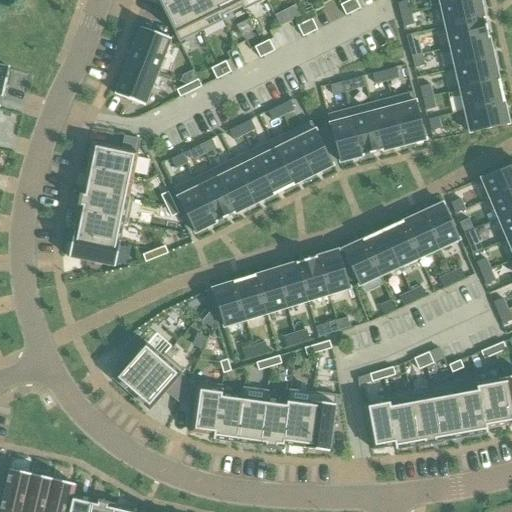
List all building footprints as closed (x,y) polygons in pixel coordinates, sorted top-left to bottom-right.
[(185,0),(157,0),(175,35),(179,44),(201,33),(185,0)] [(212,0),(185,0),(201,33),(224,22),(222,17),(212,0)] [(238,0),(212,0),(222,17),(241,8),(242,7),(238,0)] [(265,0),(238,0),(242,7),(241,8),(244,14),(245,13),(267,2),(265,0)] [(354,0),(353,0),(347,3),(353,14),(360,10),(354,0)] [(479,0),(467,0),(440,6),(445,27),(484,18),(479,0)] [(407,2),(397,4),(400,16),(410,13),(407,2)] [(347,3),(340,7),(345,17),(353,14),(347,3)] [(410,13),(400,16),(403,27),(413,25),(410,13)] [(484,18),(445,27),(449,48),(489,39),(484,18)] [(312,21),(304,24),(310,35),(317,32),(312,21)] [(304,24),(297,28),(302,39),(310,35),(304,24)] [(140,30),(128,62),(157,74),(170,42),(171,41),(140,29),(140,30)] [(489,39),(449,48),(454,70),(493,61),(489,39)] [(269,42),(262,46),(267,56),(274,53),(269,42)] [(418,43),(408,46),(411,58),(421,55),(418,43)] [(262,46),(254,49),(260,60),(267,56),(262,46)] [(421,55),(411,58),(415,69),(424,67),(421,55)] [(493,61),(454,70),(459,91),(498,82),(493,61)] [(114,94),(114,96),(145,108),(145,106),(157,74),(128,62),(127,62),(115,95),(114,94)] [(225,63),(218,67),(223,77),(231,74),(225,63)] [(0,97),(0,96),(1,97),(2,97),(5,86),(7,87),(10,73),(8,73),(9,69),(8,69),(7,69),(0,67),(0,97)] [(218,67),(211,70),(216,81),(223,77),(218,67)] [(395,69),(383,72),(386,82),(398,79),(395,69)] [(383,72),(372,75),(374,85),(386,82),(383,72)] [(353,80),(342,83),(344,93),(356,90),(353,80)] [(198,81),(187,87),(190,94),(201,88),(198,81)] [(498,82),(459,91),(464,112),(503,103),(498,82)] [(342,83),(330,86),(333,96),(344,93),(342,83)] [(429,85),(419,88),(422,99),(432,97),(429,85)] [(187,87),(176,92),(180,99),(190,94),(187,87)] [(412,93),(390,98),(403,147),(425,141),(412,93)] [(432,97),(422,99),(425,111),(435,108),(432,97)] [(390,98),(370,104),(382,152),(403,147),(390,98)] [(289,102),(278,107),(283,116),(293,111),(289,102)] [(503,103),(464,112),(469,134),(492,129),(508,125),(503,103)] [(370,104),(349,109),(361,157),(382,152),(370,104)] [(278,107),(267,113),(272,122),(283,116),(278,107)] [(349,109),(327,115),(339,163),(361,157),(349,109)] [(438,118),(428,120),(431,132),(441,129),(438,118)] [(250,121),(239,127),(244,136),(254,130),(250,121)] [(310,122),(290,132),(312,176),(332,166),(310,122)] [(239,127),(229,132),(233,141),(244,136),(239,127)] [(290,132),(271,141),(293,186),(312,176),(290,132)] [(92,144),(87,168),(132,177),(137,154),(140,140),(124,137),(121,150),(92,144)] [(211,140),(201,146),(205,155),(216,149),(211,140)] [(271,141),(251,151),(273,196),(293,186),(271,141)] [(201,146),(190,151),(194,160),(205,155),(201,146)] [(251,151),(232,160),(254,205),(273,196),(251,151)] [(181,155),(170,160),(175,169),(186,164),(181,155)] [(232,160),(212,170),(234,215),(254,205),(232,160)] [(511,165),(496,172),(480,179),(489,200),(511,190),(511,165)] [(155,167),(144,173),(148,180),(159,175),(155,167)] [(87,168),(83,189),(128,198),(132,177),(87,168)] [(212,170),(193,179),(215,224),(234,215),(212,170)] [(193,179),(173,189),(191,227),(195,234),(215,224),(193,179)] [(82,189),(77,213),(78,214),(123,223),(127,224),(132,199),(128,198),(83,189),(82,189)] [(511,190),(489,200),(498,220),(511,214),(511,190)] [(167,193),(160,196),(166,207),(173,204),(167,193)] [(460,200),(450,204),(455,215),(464,211),(460,200)] [(173,204),(166,207),(171,218),(178,214),(173,204)] [(442,204),(421,214),(438,250),(459,241),(442,204)] [(78,214),(74,233),(119,243),(123,223),(78,214)] [(402,223),(401,223),(418,259),(438,250),(421,214),(402,223)] [(511,214),(498,220),(506,240),(511,237),(511,214)] [(468,220),(459,223),(464,235),(473,231),(468,220)] [(401,223),(382,232),(399,268),(418,259),(401,223)] [(473,231),(464,235),(468,246),(478,242),(473,231)] [(382,232),(362,241),(379,277),(399,268),(382,232)] [(73,233),(68,258),(69,259),(69,258),(113,267),(113,268),(114,268),(120,243),(119,243),(74,233),(73,233)] [(362,241),(342,250),(358,287),(379,277),(362,241)] [(164,247),(153,251),(156,259),(167,254),(164,247)] [(153,251),(142,256),(145,263),(156,259),(153,251)] [(338,251),(316,258),(328,296),(349,289),(338,251)] [(316,258),(295,264),(307,302),(328,296),(316,258)] [(485,259),(476,263),(481,274),(490,270),(485,259)] [(295,264),(275,270),(286,309),(307,302),(295,264)] [(460,269),(449,274),(453,284),(464,279),(460,269)] [(275,270),(254,277),(266,315),(286,309),(275,270)] [(490,270),(481,274),(485,285),(495,281),(490,270)] [(449,274),(438,279),(443,289),(453,284),(449,274)] [(254,277),(233,283),(245,321),(266,315),(254,277)] [(233,283),(212,290),(214,297),(223,328),(245,321),(233,283)] [(421,288),(410,293),(414,302),(425,297),(421,288)] [(410,293),(399,298),(403,307),(414,302),(410,293)] [(502,299),(493,303),(498,314),(507,310),(502,299)] [(390,302),(379,307),(384,316),(394,311),(390,302)] [(507,310),(498,314),(502,325),(511,321),(507,310)] [(347,318),(335,321),(338,331),(350,327),(347,318)] [(335,321),(324,325),(327,334),(338,331),(335,321)] [(306,331),(294,334),(297,344),(309,340),(306,331)] [(294,334),(283,338),(286,347),(297,344),(294,334)] [(130,360),(113,379),(130,395),(161,358),(144,343),(135,335),(120,352),(130,360)] [(329,342),(315,346),(318,353),(331,349),(329,342)] [(264,343),(253,347),(256,356),(267,353),(264,343)] [(502,343),(491,348),(495,355),(506,350),(503,343),(502,343)] [(315,346),(304,349),(306,357),(318,353),(315,346)] [(253,347),(241,350),(244,360),(256,356),(253,347)] [(491,348),(480,352),(480,353),(483,360),(495,355),(491,348)] [(428,353),(413,360),(417,367),(431,361),(428,353)] [(161,358),(130,395),(149,411),(165,392),(178,404),(188,382),(180,375),(183,371),(168,358),(165,355),(161,358)] [(279,357),(267,360),(269,368),(281,364),(279,357)] [(227,360),(219,363),(223,374),(230,372),(227,360)] [(267,360),(256,364),(258,371),(269,368),(267,360)] [(459,361),(448,366),(452,373),(463,368),(460,361),(459,361)] [(392,368),(381,372),(383,379),(395,376),(392,368)] [(381,372),(369,375),(372,383),(383,379),(381,372)] [(511,377),(498,380),(498,381),(507,426),(506,426),(506,427),(511,425),(511,377)] [(478,385),(477,385),(485,430),(486,429),(506,426),(507,426),(498,381),(478,385)] [(188,382),(178,404),(194,406),(191,433),(213,436),(214,436),(220,395),(221,395),(222,386),(197,383),(188,382)] [(454,383),(430,388),(431,392),(432,392),(441,442),(442,442),(464,438),(455,388),(454,383)] [(455,388),(464,438),(485,434),(487,434),(486,429),(485,430),(477,385),(478,385),(478,384),(455,388)] [(242,398),(236,443),(237,443),(258,446),(258,447),(265,401),(266,401),(267,392),(263,391),(243,388),(241,398),(242,398)] [(288,404),(282,445),(283,445),(303,448),(303,449),(304,449),(312,393),(311,393),(311,394),(288,391),(287,404),(288,404)] [(410,391),(385,396),(386,401),(387,401),(395,446),(394,446),(395,450),(397,450),(417,446),(419,446),(410,396),(410,391)] [(410,396),(419,446),(417,446),(418,447),(442,443),(442,442),(441,442),(432,392),(431,392),(410,396)] [(312,393),(304,449),(329,453),(329,451),(328,451),(334,407),(335,407),(335,406),(336,396),(312,393)] [(213,436),(213,440),(236,443),(242,398),(241,398),(221,395),(220,395),(214,436),(213,436)] [(265,401),(258,447),(282,451),(283,445),(282,445),(288,404),(287,404),(266,401),(265,401)] [(386,401),(364,405),(364,410),(370,441),(372,450),(394,446),(395,446),(387,401),(386,401)] [(22,511),(31,476),(10,472),(0,511),(22,511)] [(44,511),(52,481),(31,476),(22,511),(44,511)] [(52,481),(44,511),(66,511),(70,498),(73,486),(52,481)] [(89,511),(91,503),(70,498),(66,511),(89,511)] [(111,511),(112,508),(113,506),(92,501),(91,503),(89,511),(111,511)]
